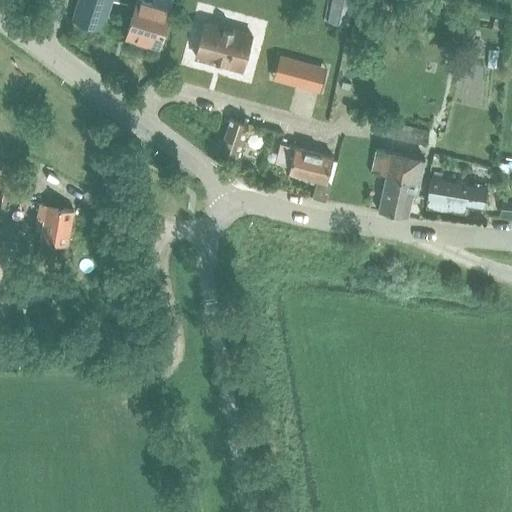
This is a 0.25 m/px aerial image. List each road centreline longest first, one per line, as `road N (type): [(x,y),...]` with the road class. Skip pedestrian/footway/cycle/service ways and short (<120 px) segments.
road 1 (tertiary): [(249,511),(207,262),(212,228),(234,199)]
road 2 (tertiary): [(234,199),(129,106),(0,9)]
road 3 (tertiary): [(511,240),(374,226),(234,199)]
road 4 (unknown): [(129,106),(204,98),(352,133)]
